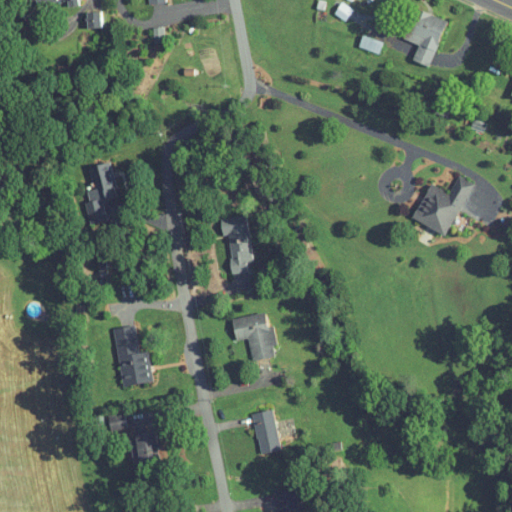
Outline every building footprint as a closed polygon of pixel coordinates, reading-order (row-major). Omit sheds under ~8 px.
[(392,32),(405,37),(400,53),(417,59),(434,13),(403,1),(392,32)] [(74,5),(74,21),(89,21),(88,5),(74,5)] [(365,47),(370,36),(353,30),(349,40),(365,47)] [(511,92),(511,88),(511,54),(498,88),(511,92)] [(81,182),(74,184),(76,194),(72,195),(77,218),(93,214),(89,194),(105,190),(97,155),(76,160),(81,182)] [(399,211),(432,229),(461,177),(445,168),(436,186),(418,177),(399,211)] [(215,228),(219,267),(234,265),(233,256),(239,255),(234,209),(207,211),(209,228),(215,228)] [(261,349),(260,339),(264,338),(261,319),(254,320),(252,306),(219,311),(222,333),(235,332),(238,353),(261,349)] [(139,375),(136,345),(126,346),(123,318),(101,321),(108,379),(139,375)] [(240,406),(245,446),(266,444),(261,403),(240,406)] [(114,421),(111,406),(95,409),(97,424),(114,421)] [(123,433),(117,434),(122,454),(146,448),(137,416),(120,420),(123,433)] [(260,485),(264,507),(260,507),(261,511),(287,511),(282,481),(260,485)]
